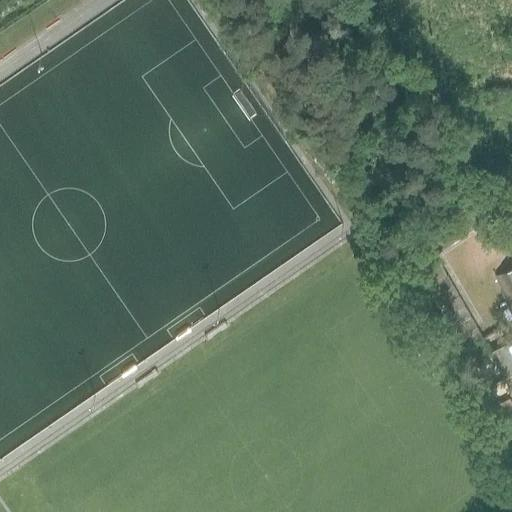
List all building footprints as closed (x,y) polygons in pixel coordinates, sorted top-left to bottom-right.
[(486,219),(474,202),(466,208),(478,225),(486,219)] [(469,231),(478,225),(466,208),(457,214),(469,231)] [(460,237),(469,231),(457,214),(448,220),(460,237)] [(448,220),(439,226),(451,244),(460,237),(448,220)] [(442,250),(451,244),(439,226),(430,233),(442,250)] [(430,233),(421,239),(433,256),(442,250),(430,233)] [(433,256),(421,239),(417,242),(419,266),(434,265),(433,256)] [(427,286),(446,275),(439,264),(421,275),(427,286)] [(511,304),(511,270),(499,276),(511,304)] [(433,296),(452,285),(446,275),(427,286),(433,296)] [(440,307),(458,296),(452,285),(433,296),(440,307)] [(440,307),(446,317),(464,307),(458,296),(440,307)] [(452,328),(470,317),(464,307),(446,317),(452,328)] [(458,339),(477,328),(470,317),(452,328),(458,339)] [(465,349),(474,344),(473,343),(482,338),(477,328),(458,339),(465,349)] [(511,341),(495,349),(509,377),(505,379),(511,393),(511,341)] [(474,344),(465,349),(455,355),(461,365),(480,354),(474,344)]
